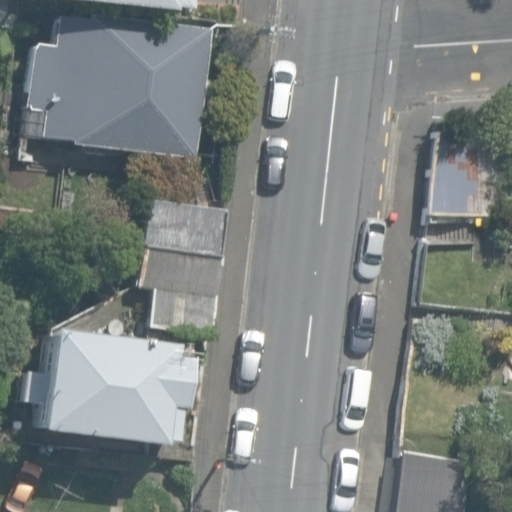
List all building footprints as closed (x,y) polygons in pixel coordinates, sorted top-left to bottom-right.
[(32,0),(33,0),(162,13),(163,8),(180,9),(180,0),(32,0)] [(34,141),(184,161),(190,114),(208,116),(214,80),(196,78),(202,30),(51,10),(47,46),(26,43),(18,104),(38,107),(34,141)] [(424,215),(511,216),(511,147),(511,130),(433,130),(424,215)] [(131,247),(214,257),(220,210),(137,200),(131,247)] [(205,335),(214,257),(131,247),(127,288),(144,290),(139,327),(205,335)] [(24,427),(154,440),(154,437),(165,438),(168,404),(174,405),(179,354),(165,353),(166,341),(37,329),(33,370),(15,368),(12,396),(27,397),(24,427)] [(385,511),(453,511),(461,464),(395,453),(385,511)]
